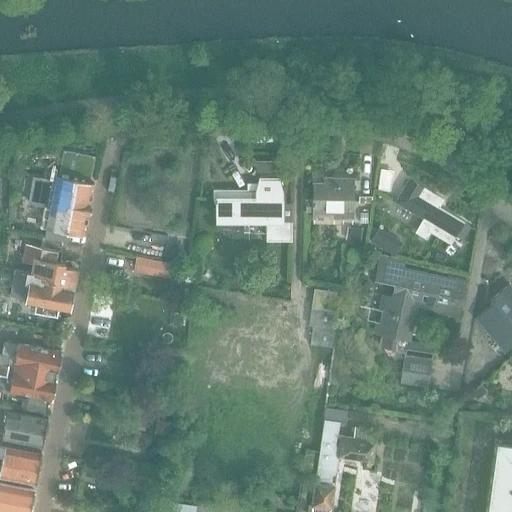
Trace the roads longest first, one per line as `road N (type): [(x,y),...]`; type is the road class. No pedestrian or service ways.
road 1 (residential): [(42,511),(111,154),(126,131),(370,130),(446,160),(511,216)]
road 2 (residential): [(436,511),(447,427),(488,433)]
